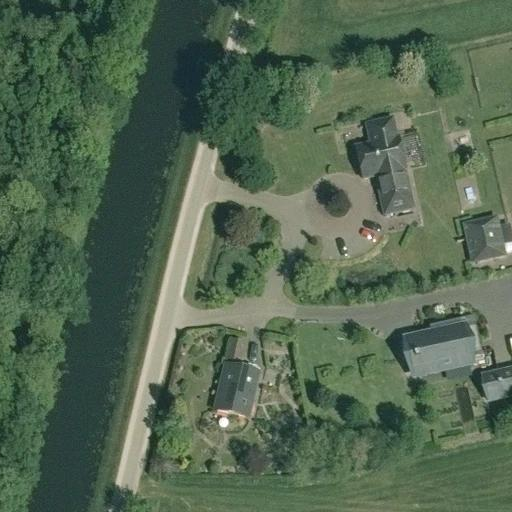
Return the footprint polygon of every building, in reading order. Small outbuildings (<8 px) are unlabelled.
[(403,171),(405,170),(398,139),(396,140),(391,120),(366,126),(370,145),(355,149),(362,180),(377,177),(380,188),(378,189),(384,216),(412,209),(403,171)] [(499,225),(469,231),(477,266),(507,259),(499,225)] [(482,355),(474,318),(429,328),(431,337),(406,343),(413,378),(470,365),(469,358),(482,355)] [(230,341),(225,361),(239,364),(244,345),(230,341)] [(224,367),(214,412),(248,420),(258,375),(224,367)] [(511,377),(499,380),(503,399),(511,396),(511,377)]
